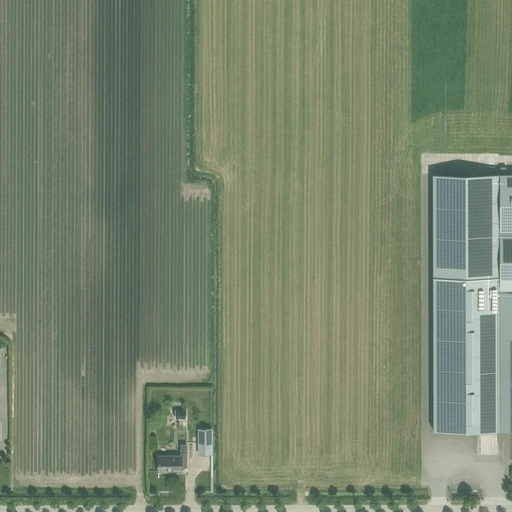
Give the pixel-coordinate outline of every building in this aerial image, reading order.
[(511,173),(497,174),(433,174),(433,277),(433,363),(433,431),(500,431),(499,291),(511,290),(511,173)] [(511,290),(499,291),(500,431),(511,430),(511,290)] [(175,410),(175,418),(186,418),(186,410),(175,410)] [(211,428),(199,428),(199,454),(211,454),(211,428)] [(158,456),(158,472),(180,472),(180,465),(186,465),(186,453),(186,445),(181,445),(181,453),(181,456),(158,456)]
